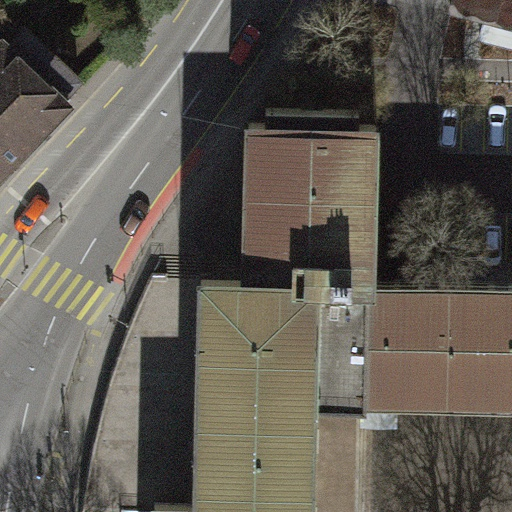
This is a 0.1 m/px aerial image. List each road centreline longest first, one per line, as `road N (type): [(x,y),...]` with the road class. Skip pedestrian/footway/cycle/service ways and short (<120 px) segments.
road 1 (primary): [(48,342),(102,231),(274,0)]
road 2 (primary): [(204,0),(0,267)]
road 3 (primary): [(10,511),(48,342)]
